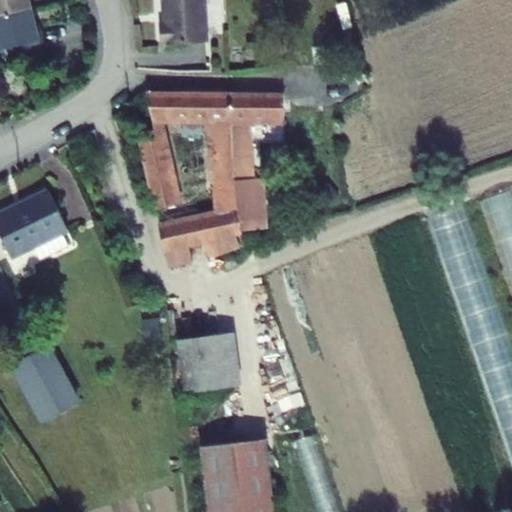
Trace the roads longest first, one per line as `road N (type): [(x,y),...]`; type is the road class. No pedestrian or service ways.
road 1 (track): [(90,98),(156,273),(184,287),(263,268),(511,174)]
road 2 (residential): [(0,150),(78,107),(110,73),(116,48),(107,0)]
